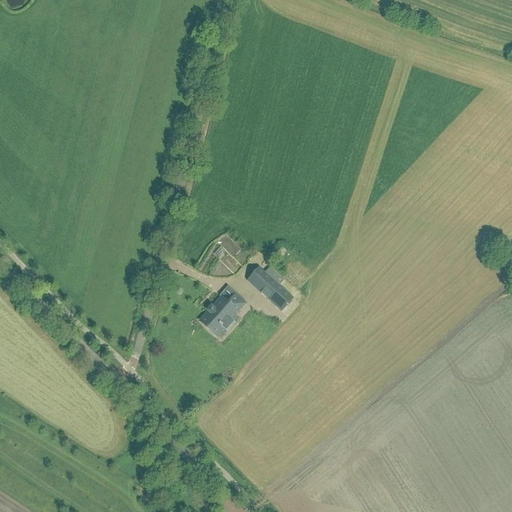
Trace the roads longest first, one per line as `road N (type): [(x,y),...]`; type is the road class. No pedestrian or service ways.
road 1 (unclassified): [(117,383),(134,360),(226,0)]
road 2 (tertiary): [(241,511),(117,383)]
road 3 (tertiary): [(117,383),(0,262)]
